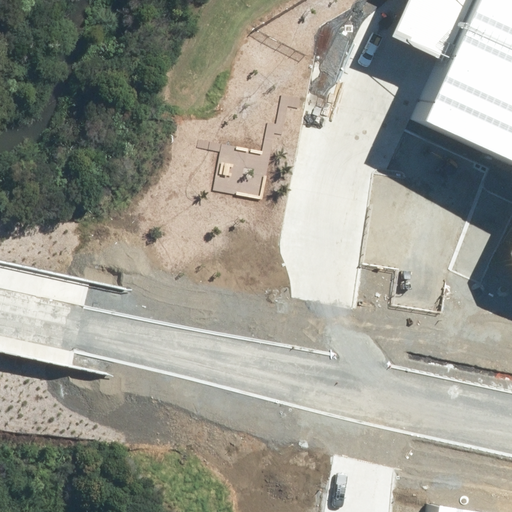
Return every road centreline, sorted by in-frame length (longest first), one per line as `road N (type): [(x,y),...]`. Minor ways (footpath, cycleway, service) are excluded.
road 1 (unclassified): [(511,411),(0,298)]
road 2 (unknown): [(353,511),(368,379)]
